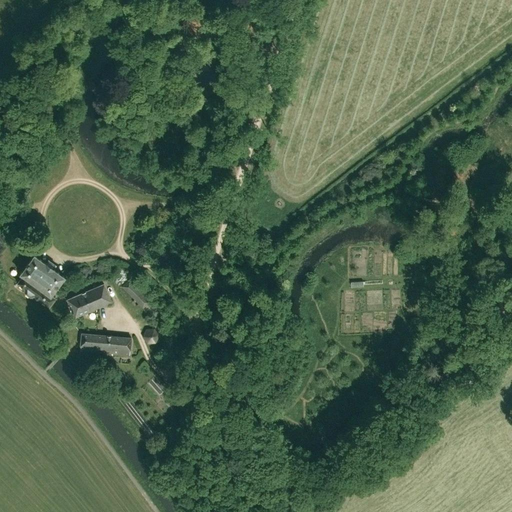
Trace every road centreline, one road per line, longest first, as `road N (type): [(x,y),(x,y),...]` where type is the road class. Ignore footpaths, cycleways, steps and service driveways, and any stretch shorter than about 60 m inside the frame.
road 1 (track): [(215,259),(294,0)]
road 2 (track): [(233,511),(215,449),(197,319),(215,259)]
